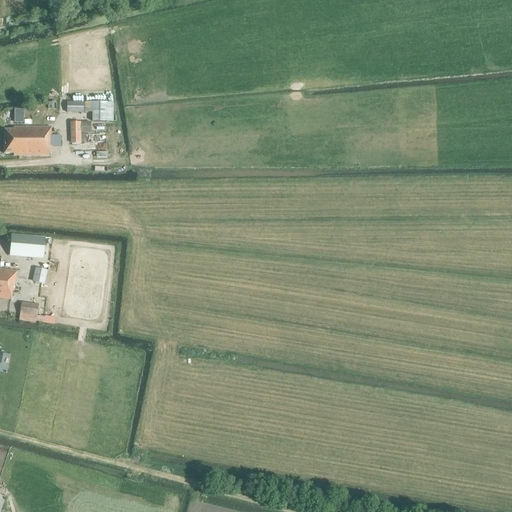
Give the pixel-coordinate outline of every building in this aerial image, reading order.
[(113,122),(114,103),(84,103),(84,113),(92,113),(91,122),(113,122)] [(67,113),(82,113),(82,104),(67,104),(67,113)] [(71,144),(80,144),(79,123),(71,123),(71,144)] [(51,136),(51,128),(13,128),(13,130),(4,130),(4,154),(13,154),(13,156),(50,156),(50,148),(51,148),(51,147),(60,147),(60,136),(51,136)] [(50,243),(51,240),(45,239),(45,238),(11,235),(9,257),(44,259),(45,242),(50,243)] [(18,273),(0,269),(0,298),(11,300),(12,292),(13,292),(16,275),(18,275),(18,273)] [(43,284),(43,282),(46,271),(38,269),(35,282),(43,284)] [(39,305),(22,303),(20,315),(36,317),(35,322),(43,323),(45,308),(39,307),(39,305)]
